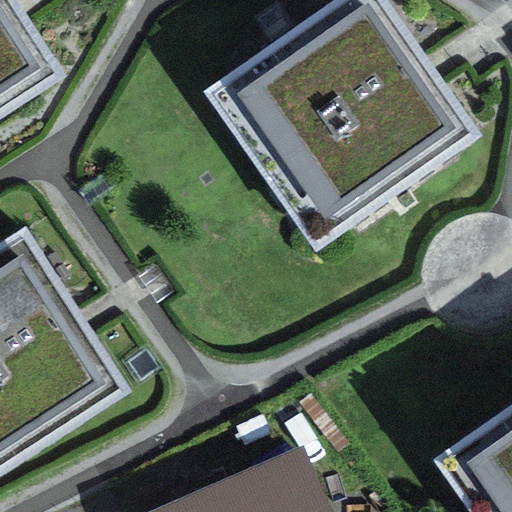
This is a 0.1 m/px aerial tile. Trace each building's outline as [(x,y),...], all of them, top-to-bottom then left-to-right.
[(0,0),(0,132),(69,88),(11,0),(0,0)] [(474,133),(377,0),(337,0),(203,97),(314,249),(474,133)] [(0,492),(134,406),(27,240),(0,257),(0,492)] [(511,511),(511,405),(434,462),(470,511),(511,511)] [(332,511),(302,441),(132,511),(332,511)]
